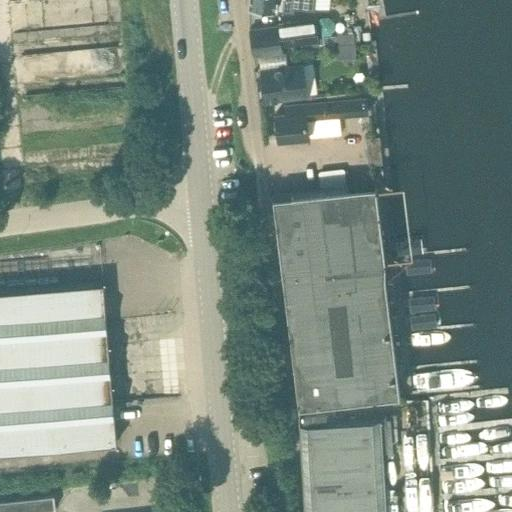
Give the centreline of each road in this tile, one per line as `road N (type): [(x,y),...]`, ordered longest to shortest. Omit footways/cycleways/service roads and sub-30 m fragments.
road 1 (unclassified): [(227,511),(202,205)]
road 2 (unclassified): [(202,205),(183,0)]
road 3 (unclassified): [(0,231),(202,205)]
road 4 (residential): [(237,0),(256,147)]
